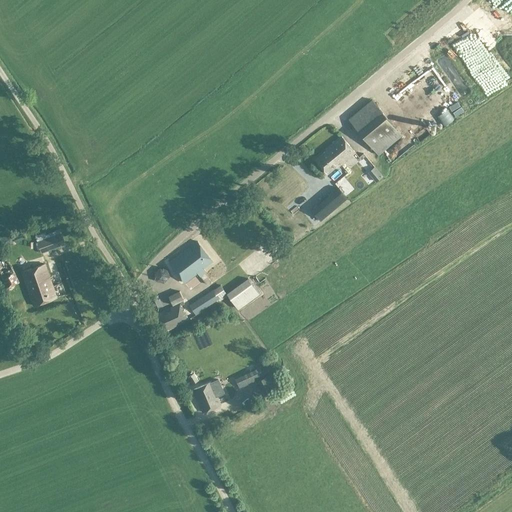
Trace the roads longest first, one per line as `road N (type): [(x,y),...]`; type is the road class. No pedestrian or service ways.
road 1 (unclassified): [(128,293),(175,241),(466,0)]
road 2 (unclassified): [(128,293),(0,66)]
road 3 (unclassified): [(231,511),(132,304)]
road 4 (unclassified): [(0,375),(132,304)]
